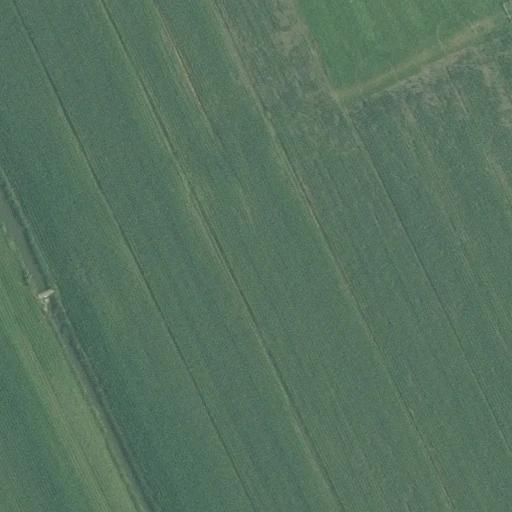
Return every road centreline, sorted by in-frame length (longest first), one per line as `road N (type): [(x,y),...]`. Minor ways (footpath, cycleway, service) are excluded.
road 1 (residential): [(79,183),(469,0)]
road 2 (residential): [(237,511),(220,495),(79,183)]
road 3 (residential): [(266,511),(487,407)]
road 4 (residential): [(79,183),(0,14)]
